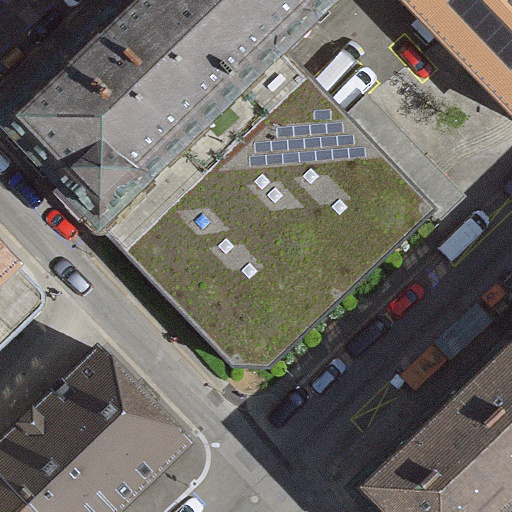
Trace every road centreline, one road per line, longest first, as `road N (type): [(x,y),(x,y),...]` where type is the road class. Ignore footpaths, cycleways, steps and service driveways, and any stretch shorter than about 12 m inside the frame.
road 1 (unclassified): [(268,469),(0,187)]
road 2 (residential): [(268,469),(511,240)]
